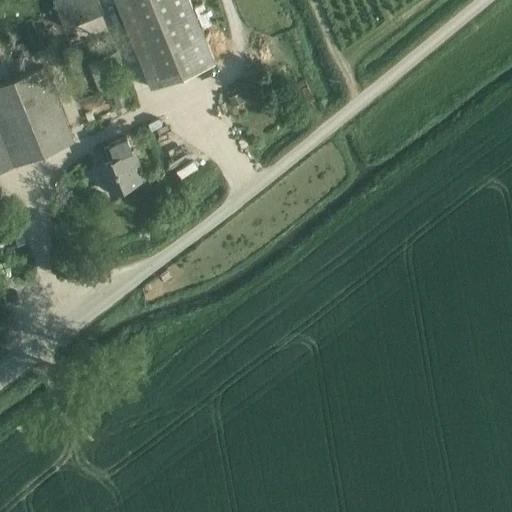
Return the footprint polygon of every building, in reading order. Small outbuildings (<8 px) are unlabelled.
[(102,11),(97,0),(51,0),(62,27),(102,11)] [(114,0),(151,88),(192,71),(215,62),(189,0),(114,0)] [(115,51),(107,55),(110,62),(118,58),(115,51)] [(0,83),(0,130),(14,164),(73,140),(43,66),(0,83)] [(114,72),(95,79),(101,92),(109,89),(117,108),(128,104),(114,72)] [(0,169),(14,164),(0,130),(0,169)] [(113,156),(99,162),(111,192),(145,178),(133,149),(131,149),(125,136),(108,143),(113,156)]
